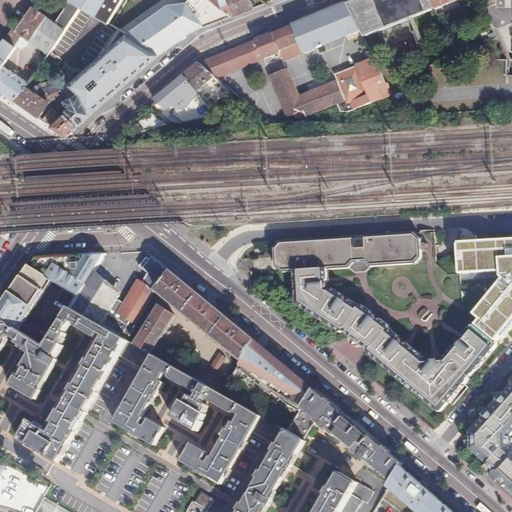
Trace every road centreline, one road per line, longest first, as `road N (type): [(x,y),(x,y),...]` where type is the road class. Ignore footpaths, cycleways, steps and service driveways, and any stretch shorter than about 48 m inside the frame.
road 1 (primary): [(211,276),(493,511)]
road 2 (residential): [(511,223),(255,236),(211,276)]
road 3 (tertiary): [(302,1),(210,36),(69,166)]
road 4 (residential): [(25,235),(126,235),(140,222)]
